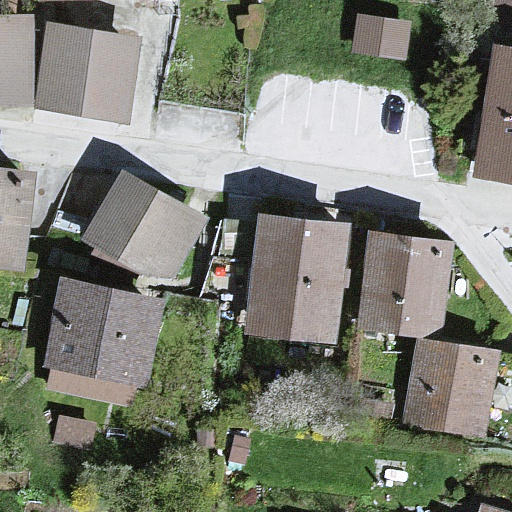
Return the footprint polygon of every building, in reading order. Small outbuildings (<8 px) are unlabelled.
[(29,19),(0,20),(0,110),(32,110),(29,19)] [(410,27),(357,21),(353,60),(405,67),(410,27)] [(138,45),(48,31),(35,115),(125,129),(138,45)] [(511,53),(489,50),(470,181),(511,186),(511,53)] [(34,175),(0,171),(0,269),(26,271),(34,175)] [(209,224),(121,177),(81,248),(117,274),(184,280),(209,224)] [(342,228),(253,222),(245,344),(334,350),(342,228)] [(448,250),(370,243),(361,336),(439,343),(448,250)] [(165,307),(59,288),(42,380),(148,399),(165,307)] [(497,358),(415,347),(404,433),(486,443),(497,358)]
